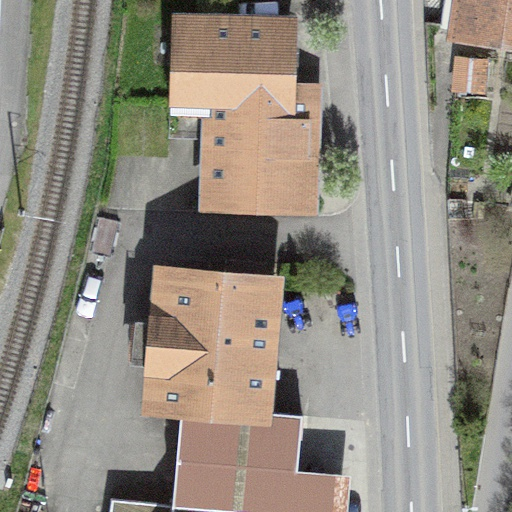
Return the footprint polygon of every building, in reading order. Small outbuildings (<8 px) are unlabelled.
[(511,0),(461,0),(457,31),(511,38),(511,0)] [(211,197),(303,200),(307,95),(283,94),(285,29),(184,26),(182,93),(214,94),(211,197)] [(459,58),(456,84),(480,86),(483,60),(459,58)] [(152,402),(181,405),(259,411),(271,285),(163,275),(152,402)] [(292,511),(302,415),(259,411),(181,405),(173,505),(171,511),(292,511)] [(171,511),(173,505),(112,499),(110,511),(171,511)]
